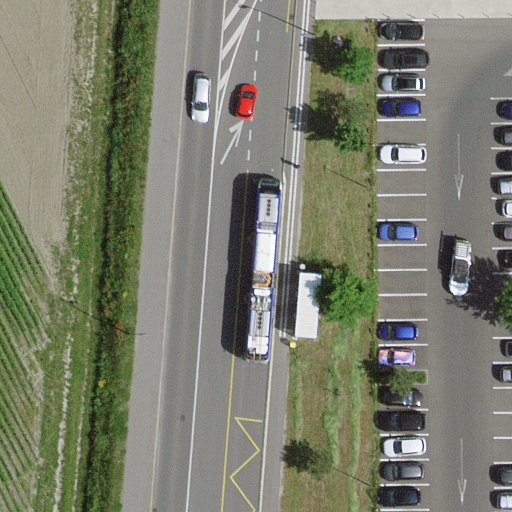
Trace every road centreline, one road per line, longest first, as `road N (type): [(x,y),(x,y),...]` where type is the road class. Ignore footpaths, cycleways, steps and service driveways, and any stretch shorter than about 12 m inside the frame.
road 1 (tertiary): [(211,186),(187,511)]
road 2 (tertiary): [(211,186),(272,0)]
road 3 (tertiary): [(209,0),(211,186)]
